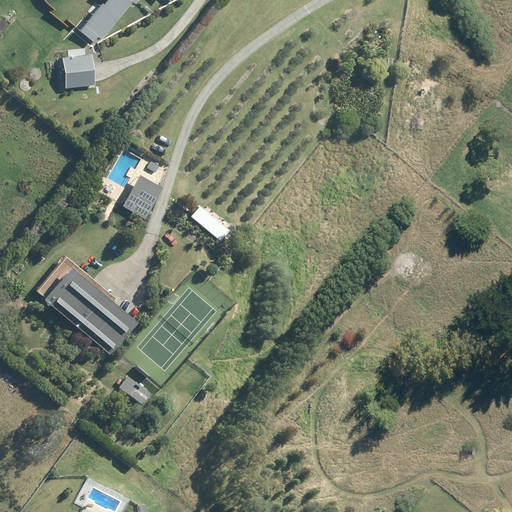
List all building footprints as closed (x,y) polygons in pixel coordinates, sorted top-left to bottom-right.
[(98,0),(74,31),(88,42),(92,37),(95,40),(126,2),(128,4),(131,0),(98,0)] [(465,14),(462,25),(467,27),(471,16),(465,14)] [(87,54),(57,57),(60,86),(90,83),(87,54)] [(134,176),(118,206),(141,218),(157,188),(134,176)] [(73,264),(45,297),(110,353),(138,321),(73,264)] [(147,397),(124,379),(115,390),(139,408),(147,397)]
